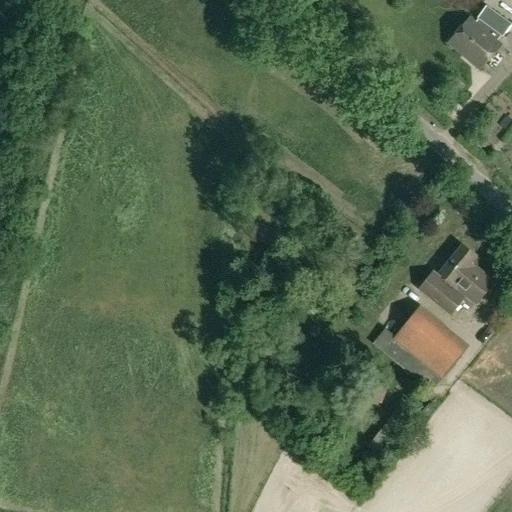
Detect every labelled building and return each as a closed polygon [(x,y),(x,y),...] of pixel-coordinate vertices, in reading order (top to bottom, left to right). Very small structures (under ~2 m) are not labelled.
[(449,43),(479,69),(500,44),(471,19),(449,43)] [(279,230),(256,223),(250,241),(274,249),(279,230)] [(340,252),(364,268),(375,252),(352,235),(340,252)] [(475,268),(469,264),(474,256),(462,246),(440,273),(459,290),(476,304),(493,283),(475,268)] [(417,291),(450,317),(465,298),(432,272),(417,291)] [(420,306),(394,337),(384,329),(373,344),(431,392),(469,346),(420,306)] [(369,377),(361,396),(380,405),(388,385),(369,377)]
